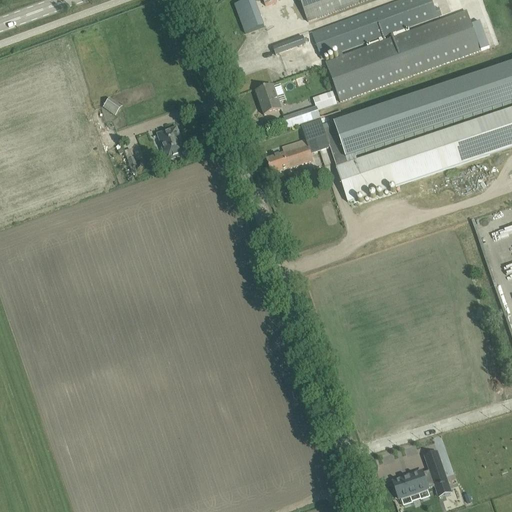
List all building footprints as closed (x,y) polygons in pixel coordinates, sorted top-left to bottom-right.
[(245,35),(264,28),(254,0),(251,0),(235,6),(245,35)] [(371,0),(299,0),(308,23),(371,0)] [(442,16),(440,9),(435,10),(431,0),(405,0),(312,34),(321,60),(442,16)] [(472,26),(467,13),(326,64),(340,103),(490,48),(481,23),(472,26)] [(276,56),(306,45),(303,38),(273,49),(276,56)] [(0,120),(95,89),(84,56),(0,83),(0,120)] [(329,124),(323,126),(330,149),(337,168),(336,168),(348,203),(511,148),(511,110),(357,162),(355,154),(511,101),(511,64),(334,124),(335,126),(330,128),(329,124)] [(256,93),(264,117),(282,110),(274,86),(256,93)] [(333,93),(313,99),(316,109),(317,113),(318,112),(337,106),(333,93)] [(116,118),(123,111),(112,99),(105,106),(116,118)] [(0,221),(118,187),(108,153),(37,174),(36,169),(41,168),(39,160),(102,142),(92,108),(0,135),(0,221)] [(302,113),(284,119),(287,130),(306,124),(302,113)] [(313,162),(311,155),(330,149),(323,126),(321,121),(301,127),(306,141),(282,149),(284,155),(267,160),(272,176),(289,170),(313,162)] [(181,145),(181,146),(179,140),(180,140),(179,138),(180,137),(178,133),(177,132),(176,130),(168,133),(166,133),(162,134),(161,135),(159,136),(168,161),(185,155),(181,145)] [(122,146),(133,176),(144,172),(133,142),(122,146)] [(303,236),(306,245),(324,238),(322,230),(303,236)] [(422,475),(394,485),(400,502),(427,492),(427,491),(435,489),(435,490),(447,485),(436,455),(424,459),(429,473),(422,476),(422,475)]
